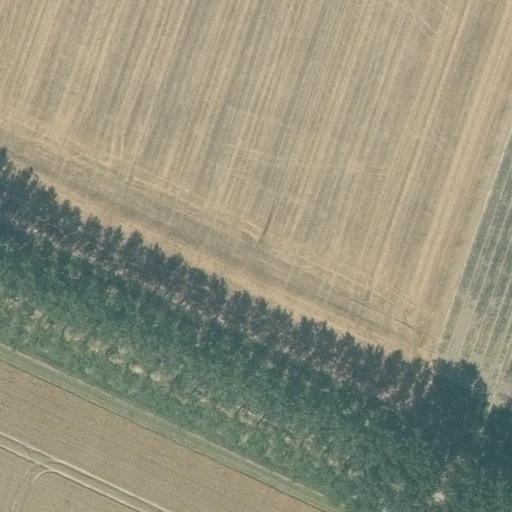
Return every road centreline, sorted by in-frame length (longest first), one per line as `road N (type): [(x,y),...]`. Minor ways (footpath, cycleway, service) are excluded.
road 1 (track): [(0,229),(511,471)]
road 2 (unclassified): [(474,511),(0,289)]
road 3 (track): [(0,352),(339,511)]
